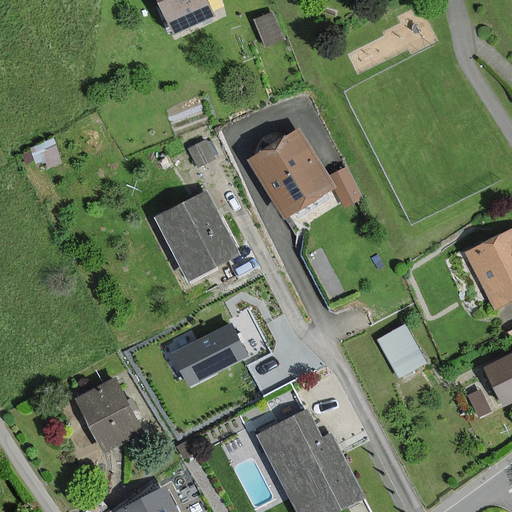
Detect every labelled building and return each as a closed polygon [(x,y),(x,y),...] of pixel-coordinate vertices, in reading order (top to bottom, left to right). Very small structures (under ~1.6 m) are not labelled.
[(210,0),(163,0),(177,30),(216,13),(210,0)] [(274,13),(258,20),(268,44),(284,37),(274,13)] [(300,129),(253,158),(289,216),(336,187),(300,129)] [(208,192),(160,217),(192,279),(240,254),(208,192)] [(511,231),(469,253),(497,307),(511,299),(511,231)] [(247,356),(231,325),(174,354),(190,385),(247,356)] [(407,325),(380,340),(400,375),(426,361),(407,325)] [(511,356),(488,368),(506,403),(511,400),(511,356)] [(116,380),(81,399),(108,450),(144,431),(116,380)] [(309,409),(261,435),(302,511),(335,511),(365,496),(332,433),(324,437),(309,409)] [(176,511),(164,488),(122,511),(176,511)]
